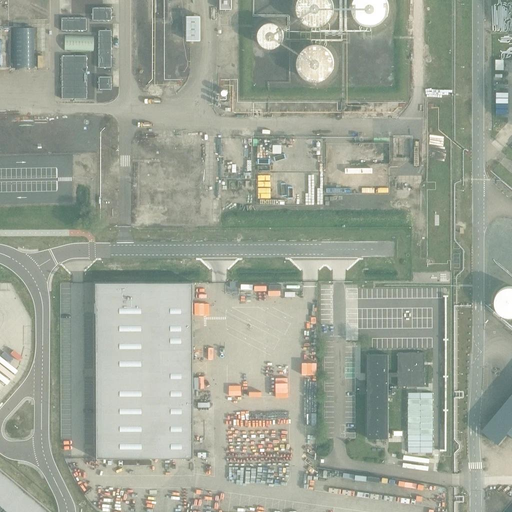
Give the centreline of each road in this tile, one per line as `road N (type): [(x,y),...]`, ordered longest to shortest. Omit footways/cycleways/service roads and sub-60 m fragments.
road 1 (unclassified): [(388,249),(91,250),(52,256),(29,271)]
road 2 (unknown): [(205,0),(207,94),(193,121)]
